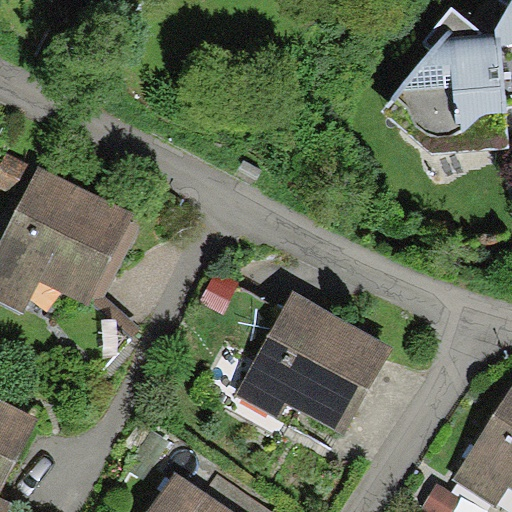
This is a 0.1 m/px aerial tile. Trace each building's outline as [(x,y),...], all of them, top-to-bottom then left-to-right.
[(434,61),(384,120),(433,164),(509,159),(506,115),(511,114),(511,0),(506,0),(501,9),(511,15),(511,21),(497,44),(483,45),(452,19),(423,52),(434,61)] [(130,238),(32,182),(0,238),(0,305),(69,344),(130,238)] [(394,359),(297,301),(237,400),(280,426),(286,415),(340,448),(394,359)] [(511,393),(452,484),(494,511),(496,511),(509,494),(511,495),(511,393)] [(0,510),(39,437),(0,416),(0,510)] [(199,499),(179,484),(159,511),(269,511),(216,474),(199,499)] [(436,488),(423,511),(424,511),(453,511),(459,501),(436,488)]
